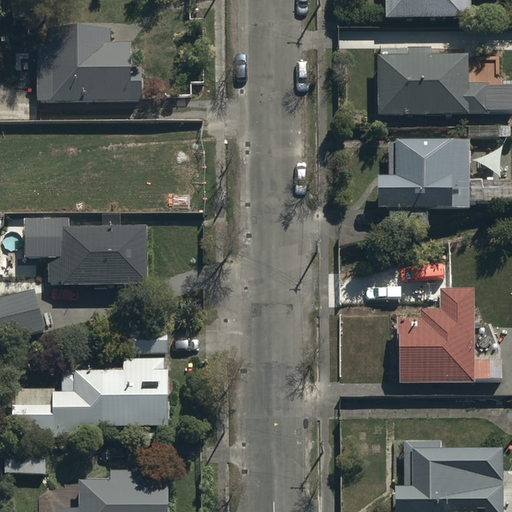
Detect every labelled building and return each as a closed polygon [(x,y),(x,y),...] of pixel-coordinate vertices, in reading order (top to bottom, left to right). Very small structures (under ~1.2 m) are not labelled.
[(384,0),(385,30),(469,30),(469,5),(500,5),(500,0),(384,0)] [(65,55),(40,55),(40,110),(145,110),(145,73),(134,73),(134,53),(113,53),(113,39),(65,39),(65,55)] [(378,66),(378,125),(488,124),(488,120),(506,120),(506,94),(476,94),(476,70),(468,70),(468,64),(434,65),(434,56),(407,56),(407,66),(378,66)] [(98,150),(62,150),(63,211),(150,210),(149,153),(121,153),(121,138),(98,139),(98,150)] [(511,184),(468,185),(468,149),(388,150),(388,182),(376,182),(376,214),(378,214),(468,213),(468,206),(511,206),(511,184)] [(66,291),(66,296),(150,296),(150,236),(123,236),(123,222),(103,222),(103,236),(72,236),(72,229),(26,229),(26,268),(51,269),(51,291),(66,291)] [(36,297),(0,306),(0,352),(47,341),(36,297)] [(396,393),(400,393),(473,392),(473,389),(501,389),(501,369),(473,369),(473,299),(441,300),(441,321),(419,321),(419,329),(396,329),(396,393)] [(169,339),(126,339),(126,361),(169,361),(169,339)] [(80,436),(133,436),(133,445),(158,445),(158,437),(170,437),(170,381),(166,381),(166,367),(125,367),(125,381),(63,381),(63,403),(56,403),(56,398),(32,398),(32,415),(14,415),(14,443),(80,443),(80,436)] [(503,511),(503,460),(441,460),(441,444),(403,445),(404,499),(393,499),(393,511),(503,511)] [(48,451),(6,451),(6,482),(48,481),(48,451)] [(59,511),(58,511),(168,511),(169,487),(143,486),(144,476),(113,476),(112,487),(80,486),(80,511),(59,511)]
